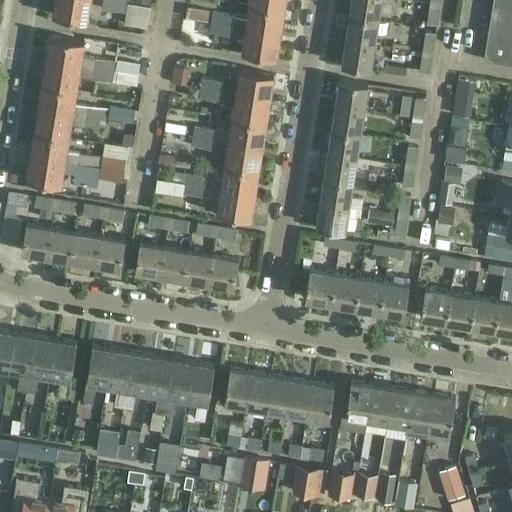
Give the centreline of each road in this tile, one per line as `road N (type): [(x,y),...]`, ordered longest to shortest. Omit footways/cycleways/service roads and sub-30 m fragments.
road 1 (residential): [(267,327),(317,0)]
road 2 (residential): [(267,327),(0,281)]
road 3 (residential): [(511,367),(267,327)]
road 4 (residential): [(0,148),(24,0)]
